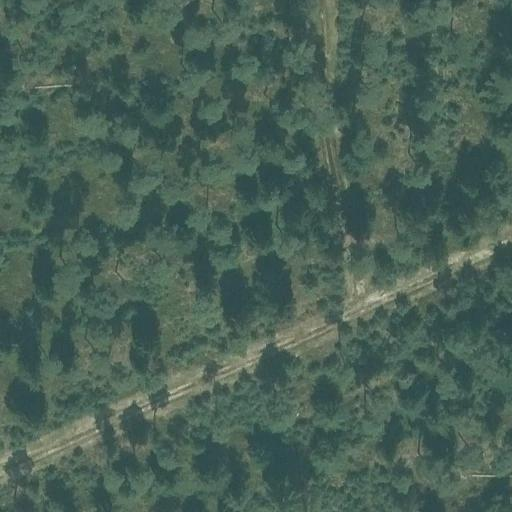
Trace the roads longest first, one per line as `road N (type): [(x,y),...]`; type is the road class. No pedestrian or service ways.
road 1 (track): [(511,249),(0,472)]
road 2 (track): [(320,0),(369,309)]
